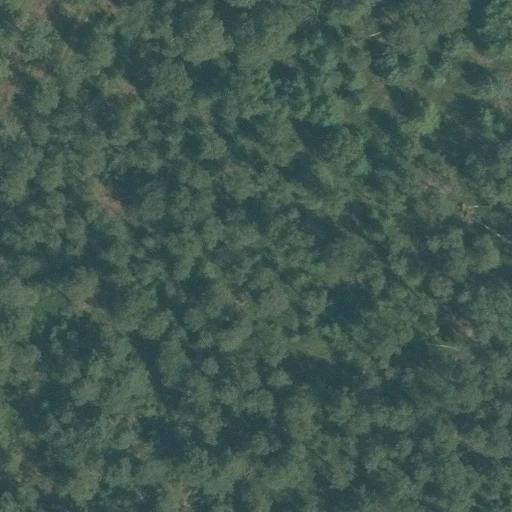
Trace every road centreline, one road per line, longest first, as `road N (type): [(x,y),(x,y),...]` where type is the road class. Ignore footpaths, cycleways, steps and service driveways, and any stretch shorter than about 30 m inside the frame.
road 1 (track): [(0,455),(223,511)]
road 2 (track): [(97,0),(0,203)]
